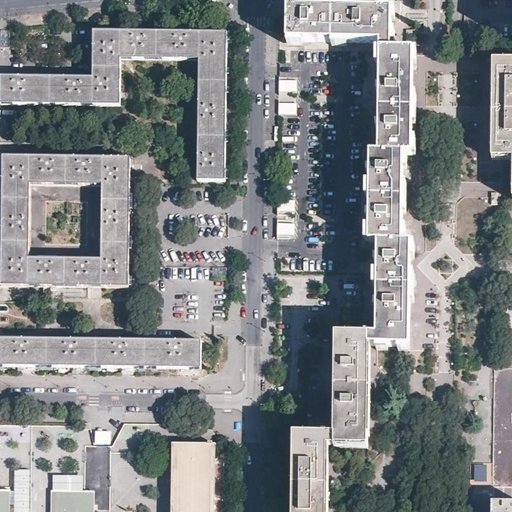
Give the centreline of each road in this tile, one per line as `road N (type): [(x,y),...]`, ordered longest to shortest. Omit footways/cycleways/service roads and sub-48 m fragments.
road 1 (residential): [(253,0),(254,400)]
road 2 (residential): [(0,397),(254,400)]
